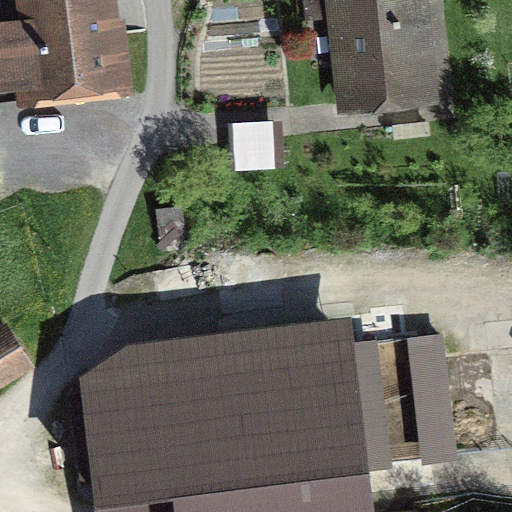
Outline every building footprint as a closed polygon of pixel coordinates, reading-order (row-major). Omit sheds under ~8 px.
[(100,0),(58,0),(0,5),(0,76),(3,109),(110,100),(100,0)] [(429,0),(332,0),(343,108),(439,99),(429,0)] [(247,260),(153,272),(156,299),(250,287),(247,260)] [(5,335),(0,337),(0,389),(28,373),(5,335)] [(364,511),(347,352),(87,380),(101,506),(174,498),(175,511),(364,511)] [(462,511),(461,501),(413,506),(413,511),(462,511)]
